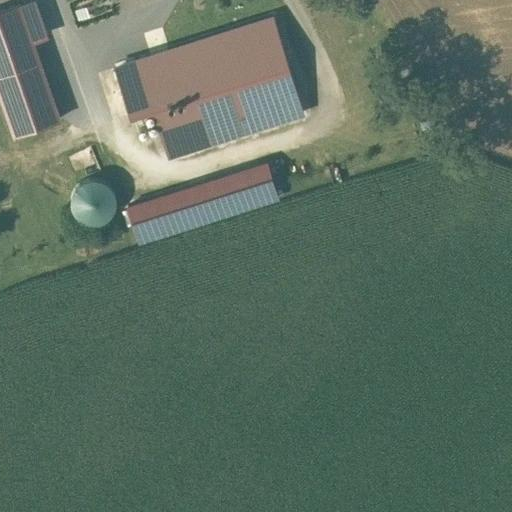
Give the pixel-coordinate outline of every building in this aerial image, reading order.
[(239,0),(216,0),(215,2),(232,13),(239,0)] [(292,64),(275,13),(114,64),(131,116),(292,64)] [(59,117),(32,41),(0,52),(0,100),(12,133),(59,117)] [(373,91),(351,98),(368,150),(391,142),(373,91)] [(305,135),(301,123),(282,130),(286,141),(305,135)] [(265,159),(126,203),(138,239),(276,196),(265,159)] [(78,181),(76,182),(73,187),(71,191),(70,195),(70,200),(71,205),(72,208),(75,212),(77,215),(81,217),(84,219),(88,220),(93,221),(97,220),(101,219),(105,217),(108,214),(110,212),(113,207),(114,203),(115,200),(114,195),(113,191),(111,187),(109,183),(105,180),(102,178),(97,177),(93,176),(89,176),(84,178),(81,179),(78,181)]
